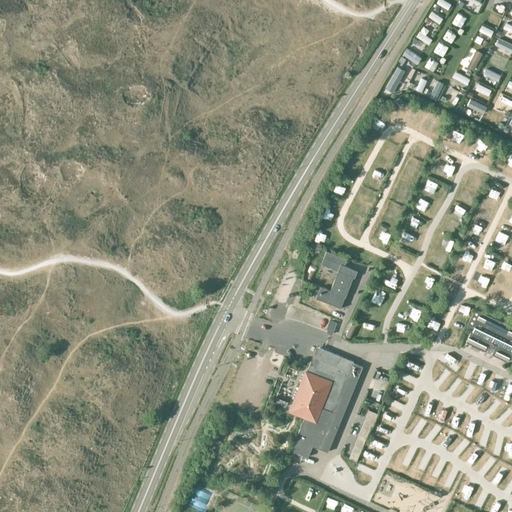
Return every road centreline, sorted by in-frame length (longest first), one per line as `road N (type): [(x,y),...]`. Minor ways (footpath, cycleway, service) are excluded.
road 1 (secondary): [(227,308),(414,0)]
road 2 (unclassified): [(159,511),(244,322),(227,308)]
road 3 (secondary): [(139,511),(227,308)]
